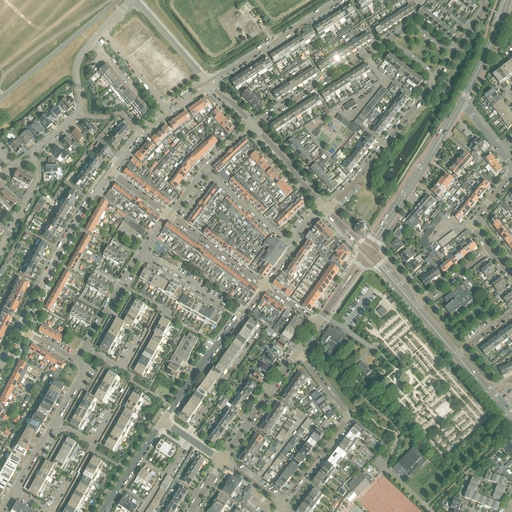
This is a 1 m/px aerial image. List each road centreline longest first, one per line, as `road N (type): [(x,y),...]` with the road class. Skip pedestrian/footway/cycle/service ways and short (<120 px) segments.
road 1 (residential): [(281,503),(347,417),(297,350)]
road 2 (residential): [(111,169),(49,267),(26,333)]
road 3 (secondary): [(366,251),(460,102)]
road 4 (residential): [(162,421),(266,285)]
road 5 (residential): [(324,208),(435,79)]
road 6 (residential): [(252,125),(387,40)]
road 7 (residential): [(339,0),(207,81)]
road 8 (residential): [(93,40),(76,68),(78,112),(34,159)]
road 9 (tertiary): [(222,459),(297,350)]
road 10 (residential): [(207,81),(155,116),(111,169)]
